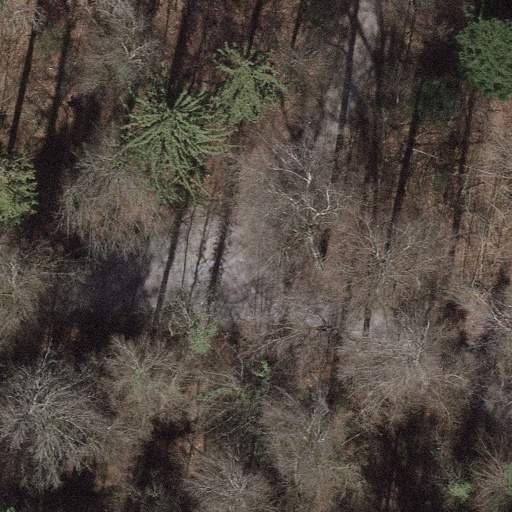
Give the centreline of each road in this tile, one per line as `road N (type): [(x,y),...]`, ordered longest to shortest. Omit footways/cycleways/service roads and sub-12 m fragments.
road 1 (track): [(0,275),(77,292),(214,289),(347,322),(432,357),(511,412)]
road 2 (track): [(363,0),(364,23),(335,106),(214,289)]
